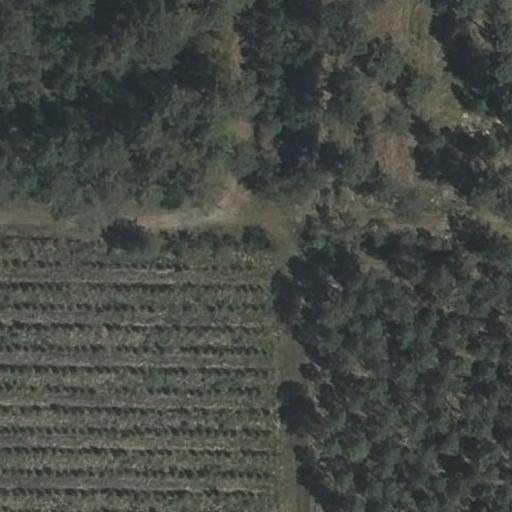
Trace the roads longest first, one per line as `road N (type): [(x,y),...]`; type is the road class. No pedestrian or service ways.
road 1 (track): [(254,0),(243,168),(219,222),(0,217)]
road 2 (track): [(219,222),(283,220),(310,277),(316,511)]
road 3 (track): [(511,226),(283,220)]
road 4 (track): [(511,272),(308,273)]
